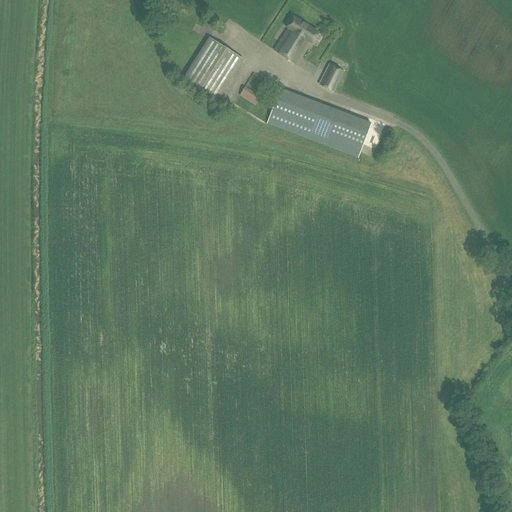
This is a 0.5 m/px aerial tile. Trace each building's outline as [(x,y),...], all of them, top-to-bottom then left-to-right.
[(319,32),(293,16),(286,27),(288,29),(286,32),(306,46),(309,42),(312,43),(319,32)] [(306,46),(286,32),(274,51),(295,64),(306,46)] [(216,102),(243,59),(209,38),(182,80),(216,102)] [(319,85),(335,92),(345,72),(329,65),(319,85)] [(241,93),(257,102),(262,94),(245,85),(241,93)] [(358,158),(371,124),(280,89),(267,124),(358,158)]
